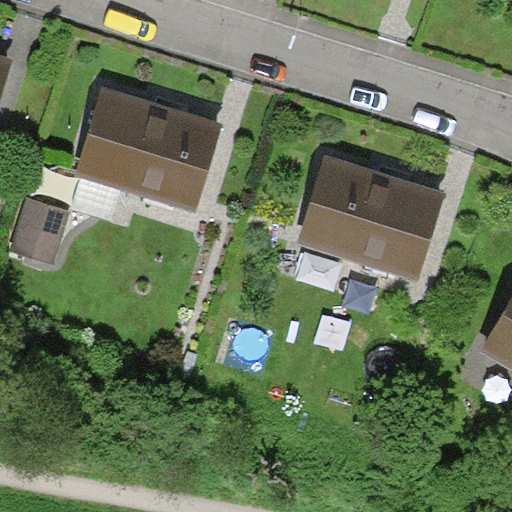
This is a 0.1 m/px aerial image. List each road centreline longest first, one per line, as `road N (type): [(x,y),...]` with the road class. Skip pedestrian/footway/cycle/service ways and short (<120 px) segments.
road 1 (residential): [(511,131),(430,95),(127,0)]
road 2 (track): [(215,511),(0,472)]
